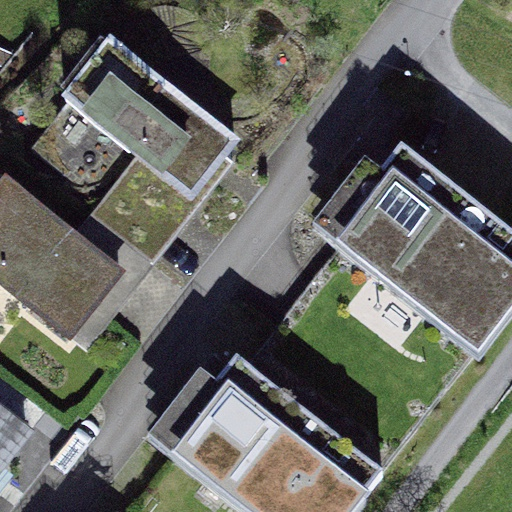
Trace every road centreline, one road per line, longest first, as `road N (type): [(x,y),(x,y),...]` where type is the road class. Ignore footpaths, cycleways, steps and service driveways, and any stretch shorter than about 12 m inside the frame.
road 1 (residential): [(445,0),(41,511)]
road 2 (track): [(416,511),(511,388)]
road 3 (track): [(511,111),(419,31)]
